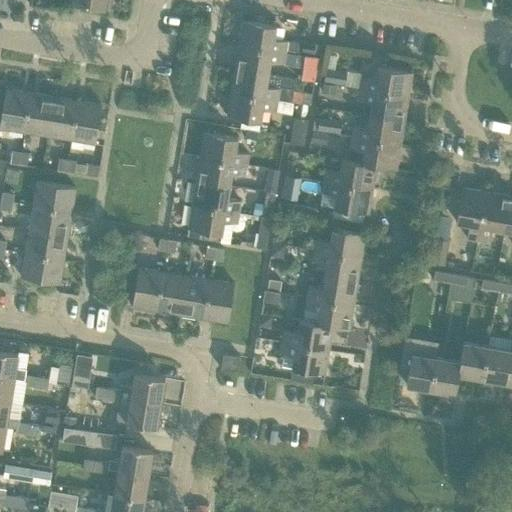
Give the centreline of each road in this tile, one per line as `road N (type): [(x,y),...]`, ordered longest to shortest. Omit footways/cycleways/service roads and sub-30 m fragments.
road 1 (residential): [(173,511),(196,372),(190,356),(0,318)]
road 2 (residential): [(0,37),(144,62),(154,0)]
road 3 (residential): [(292,0),(464,30)]
road 4 (residential): [(464,30),(457,101),(467,118),(511,131)]
